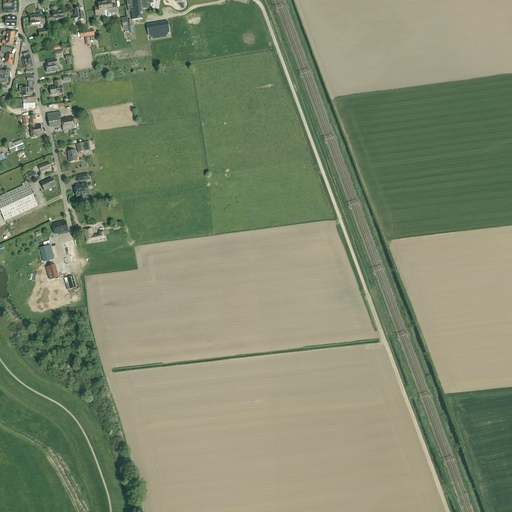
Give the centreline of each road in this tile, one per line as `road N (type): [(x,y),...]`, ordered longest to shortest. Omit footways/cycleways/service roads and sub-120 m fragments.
road 1 (unknown): [(366,291),(449,511)]
road 2 (residential): [(67,214),(20,29)]
